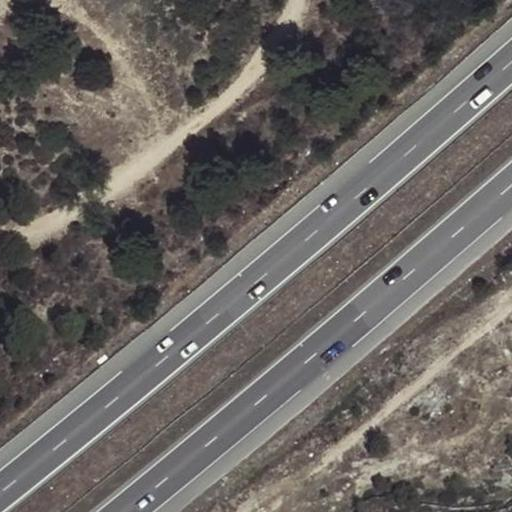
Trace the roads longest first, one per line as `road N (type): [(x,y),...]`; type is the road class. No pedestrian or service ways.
road 1 (motorway): [(511,59),(0,490)]
road 2 (motorway): [(122,511),(511,182)]
road 3 (track): [(0,249),(84,212),(159,159),(251,81),(297,0)]
road 4 (track): [(255,511),(273,484),(424,381),(511,342)]
